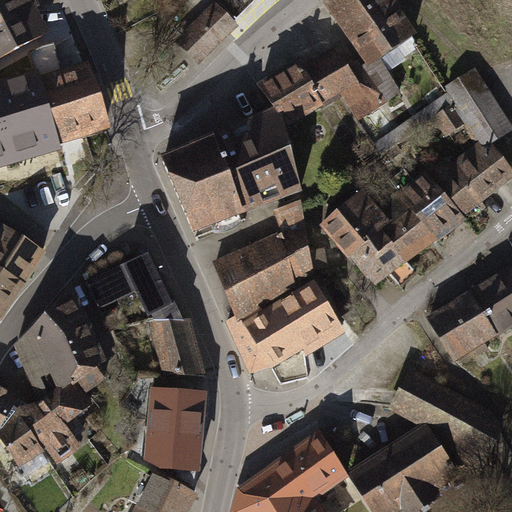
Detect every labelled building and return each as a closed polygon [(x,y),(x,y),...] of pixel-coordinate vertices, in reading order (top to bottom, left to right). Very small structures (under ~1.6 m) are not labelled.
[(34,5),(31,0),(0,0),(0,59),(44,36),(28,8),(34,5)] [(339,42),(395,8),(389,0),(313,0),(339,42)] [(211,2),(168,41),(191,66),(234,26),(211,2)] [(395,8),(339,42),(356,70),(412,35),(395,8)] [(0,158),(107,126),(89,67),(65,74),(57,46),(32,53),(39,79),(0,90),(0,158)] [(288,61),(250,84),(276,128),(336,92),(351,83),(329,47),(293,68),(288,61)] [(472,144),(505,124),(467,62),(405,99),(414,114),(394,126),(382,105),(400,94),(382,64),(351,83),(336,92),(380,164),(457,119),(472,144)] [(181,225),(288,188),(259,111),(150,150),(181,225)] [(358,194),(317,225),(364,286),(504,180),(477,144),(459,158),(452,149),(370,210),(358,194)] [(0,309),(37,253),(0,229),(0,309)] [(282,229),(208,261),(233,319),(313,278),(282,229)] [(151,249),(82,279),(95,307),(129,291),(144,322),(184,325),(151,249)] [(442,310),(430,317),(456,358),(511,323),(511,271),(445,314),(442,310)] [(95,362),(57,282),(10,350),(31,397),(16,403),(9,398),(15,388),(0,380),(0,451),(10,466),(27,451),(45,469),(74,443),(51,420),(82,403),(76,394),(95,383),(85,367),(95,362)] [(308,285),(231,326),(254,375),(334,332),(308,285)] [(184,325),(144,322),(159,371),(198,377),(184,325)] [(499,418),(400,368),(382,413),(415,430),(421,433),(479,463),(499,418)] [(205,392),(155,390),(146,462),(196,485),(205,392)] [(415,430),(343,471),(364,511),(390,511),(450,479),(421,433),(415,430)] [(310,434),(237,480),(231,511),(320,511),(310,497),(340,479),(310,434)] [(181,511),(190,495),(141,468),(116,511),(181,511)]
